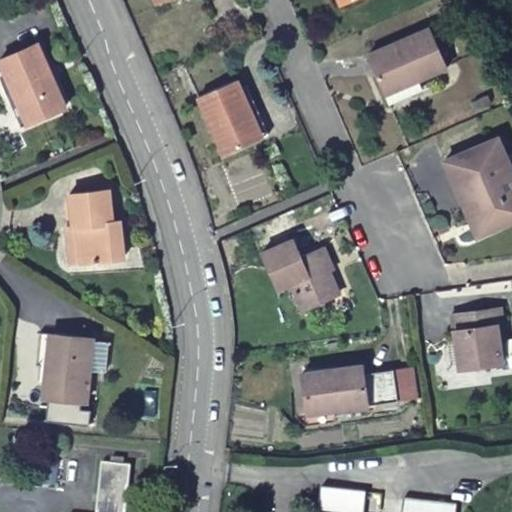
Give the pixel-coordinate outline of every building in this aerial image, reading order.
[(413,87),(409,77),(442,64),(426,24),(364,51),(385,100),(413,87)] [(0,55),(0,75),(7,92),(12,90),(26,120),(58,106),(30,43),(0,55)] [(217,154),(250,139),(236,104),(240,102),(231,78),(191,95),(217,154)] [(12,90),(7,92),(1,95),(15,125),(26,120),(12,90)] [(236,104),(250,139),(262,134),(247,99),(240,102),(236,104)] [(439,154),(463,208),(467,207),(476,227),(511,210),(511,174),(500,147),(492,130),(439,154)] [(511,145),(510,143),(500,147),(511,174),(511,145)] [(61,194),(64,226),(69,225),(74,262),(115,257),(112,220),(105,221),(100,189),(61,194)] [(467,207),(463,208),(471,229),(476,227),(467,207)] [(69,225),(64,226),(58,226),(62,264),(74,262),(69,225)] [(286,283),(296,305),(332,288),(322,265),(325,263),(318,247),(296,257),(288,239),(256,254),(272,290),(286,283)] [(332,288),(296,305),(299,312),(336,294),(332,288)] [(486,318),(498,316),(495,300),(446,307),(449,331),(454,362),(460,361),(497,355),(494,332),(489,333),(486,318)] [(503,354),(498,316),(486,318),(489,333),(494,332),(497,355),(503,354)] [(45,363),(48,332),(32,330),(29,361),(40,363),(45,363)] [(86,336),(48,332),(45,363),(40,363),(37,395),(42,395),(39,418),(82,422),(85,399),(79,399),(83,367),(86,338),(86,336)] [(101,340),(86,338),(83,367),(98,369),(101,340)] [(304,409),(395,396),(390,364),(359,369),(358,361),(298,369),(304,409)] [(118,511),(123,469),(117,468),(117,461),(104,460),(104,467),(94,466),(88,511),(118,511)] [(451,511),(452,505),(398,500),(396,511),(359,511),(360,506),(361,495),(317,491),(314,511),(451,511)]
